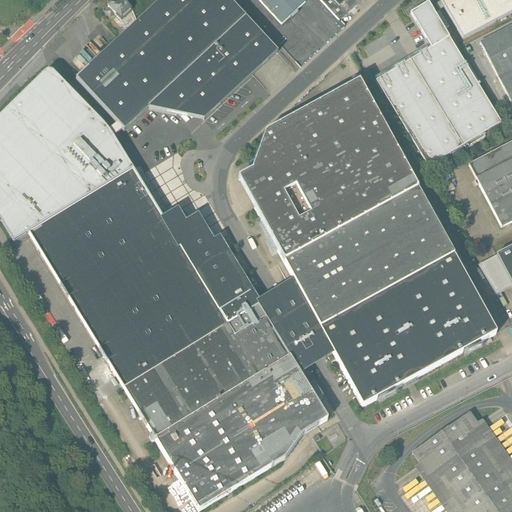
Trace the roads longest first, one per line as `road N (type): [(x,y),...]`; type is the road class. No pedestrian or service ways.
road 1 (unclassified): [(366,441),(231,225),(218,183),(223,158),(391,0)]
road 2 (secondary): [(28,349),(130,511)]
road 3 (unclassified): [(511,365),(366,441)]
